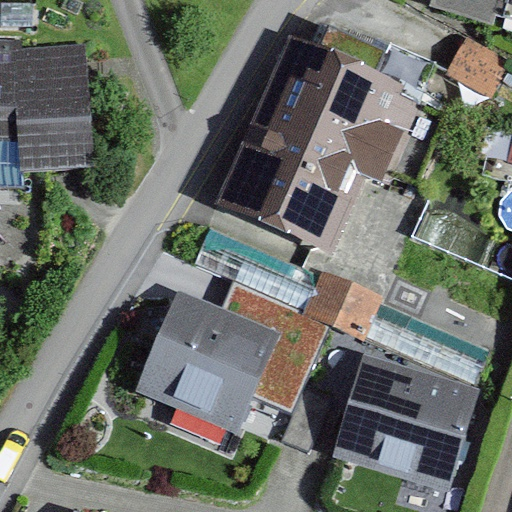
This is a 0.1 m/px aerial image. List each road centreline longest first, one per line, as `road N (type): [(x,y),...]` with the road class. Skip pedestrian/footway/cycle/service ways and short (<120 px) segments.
road 1 (residential): [(0,449),(184,144)]
road 2 (residential): [(184,144),(278,0)]
road 3 (residential): [(184,144),(133,0)]
